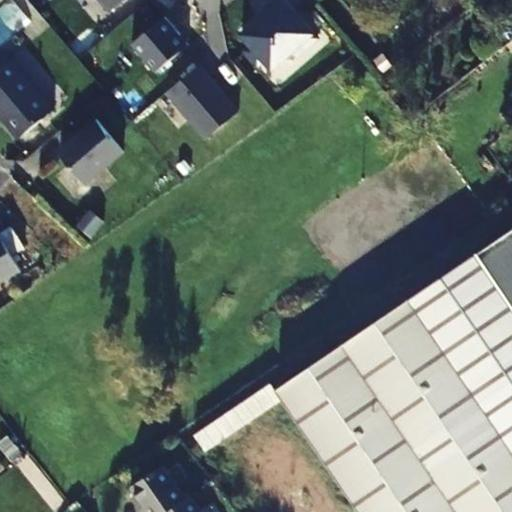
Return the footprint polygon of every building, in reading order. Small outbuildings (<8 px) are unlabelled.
[(107,0),(115,9),(125,0),(107,0)] [(267,5),(242,27),(251,38),(244,44),(258,59),(264,53),(272,63),(286,51),(295,52),(319,32),(291,0),(268,0),(265,3),(267,5)] [(193,43),(169,15),(136,43),(160,71),(193,43)] [(60,108),(16,56),(0,70),(0,108),(4,114),(7,112),(12,119),(12,122),(24,137),(60,108)] [(204,63),(172,91),(211,138),(244,110),(204,63)] [(89,129),(65,150),(91,181),(129,148),(101,116),(88,128),(89,129)] [(511,227),(482,248),(511,294),(511,227)] [(0,234),(0,284),(22,271),(0,234)] [(278,387),(364,511),(511,511),(511,294),(482,248),(278,387)] [(205,452),(275,405),(264,388),(193,435),(205,452)] [(160,511),(184,497),(161,463),(130,484),(143,504),(140,507),(143,511),(160,511)] [(202,511),(189,493),(184,497),(160,511),(202,511)]
